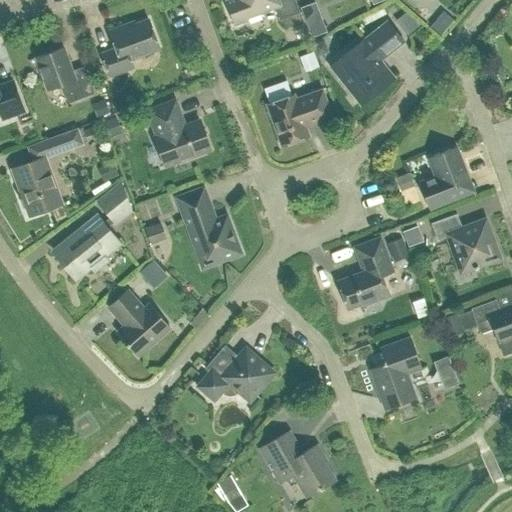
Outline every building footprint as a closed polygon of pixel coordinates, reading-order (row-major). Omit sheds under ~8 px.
[(229,0),(226,1),(234,24),(247,19),(246,18),(275,7),(280,20),(300,12),(294,0),(229,0)] [(396,20),(408,34),(421,24),(405,12),(396,20)] [(159,49),(148,19),(126,27),(125,24),(109,30),(116,48),(101,53),(110,76),(133,67),(131,59),(159,49)] [(404,41),(387,20),(330,66),(360,104),(394,77),(381,60),(404,41)] [(316,57),(329,52),(324,40),(312,44),(316,57)] [(68,103),(95,93),(85,66),(72,70),(64,47),(36,57),(47,89),(61,84),(68,103)] [(299,57),(305,72),(319,67),(314,52),(299,57)] [(0,113),(2,119),(24,111),(14,81),(0,86),(0,113)] [(281,146),(309,136),(306,126),(332,117),(322,89),(296,98),(295,94),(266,104),(281,146)] [(211,149),(200,120),(185,125),(175,100),(147,110),(156,136),(154,136),(165,166),(211,149)] [(50,154),(82,143),(77,129),(45,141),(50,154)] [(420,182),(430,208),(461,196),(456,184),(467,180),(454,147),(430,157),(437,175),(420,182)] [(13,168),(30,215),(61,204),(44,157),(13,168)] [(121,183),(98,201),(109,215),(87,233),(82,227),(75,233),(77,235),(55,253),(74,277),(118,241),(110,232),(131,210),(121,183)] [(240,253),(226,215),(215,220),(203,188),(177,197),(203,267),(240,253)] [(460,274),(501,259),(486,217),(462,226),(457,213),(431,223),(437,240),(446,236),(460,274)] [(409,226),(414,239),(426,235),(421,222),(409,226)] [(161,223),(145,228),(150,245),(166,239),(161,223)] [(381,237),(354,247),(363,271),(338,280),(348,309),(363,303),(363,305),(389,295),(382,275),(393,270),(381,237)] [(139,272),(153,288),(168,275),(154,259),(139,272)] [(138,356),(170,328),(149,304),(144,308),(128,289),(108,307),(120,320),(122,318),(127,323),(117,332),(138,356)] [(494,328),(498,340),(504,356),(511,352),(511,306),(500,311),(495,299),(471,308),(458,314),(464,330),(477,324),(481,333),(494,328)] [(404,372),(421,366),(411,337),(380,348),(386,363),(371,369),(385,409),(416,398),(410,383),(408,384),(404,372)] [(238,393),(240,391),(244,386),(254,394),(273,372),(252,354),(247,360),(238,359),(224,347),(206,368),(209,371),(197,386),(214,401),(221,392),(223,394),(225,395),(228,395),(230,395),(232,395),(234,395),(236,394),(238,393)] [(447,387),(460,382),(451,359),(438,364),(447,387)] [(306,497),(335,480),(324,461),(326,460),(317,444),(299,455),(295,448),(298,446),(289,431),(259,448),(279,482),(293,474),(306,497)] [(217,482),(228,502),(242,495),(230,475),(217,482)]
